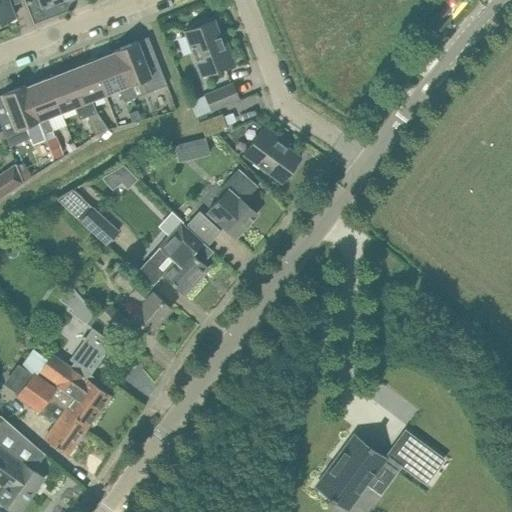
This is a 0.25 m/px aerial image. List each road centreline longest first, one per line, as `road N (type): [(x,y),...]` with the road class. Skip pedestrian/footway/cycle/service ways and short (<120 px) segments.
road 1 (tertiary): [(109,511),(388,131)]
road 2 (tertiary): [(388,131),(498,0)]
road 3 (residential): [(144,0),(0,55)]
road 4 (residential): [(388,131),(334,81),(303,70),(273,75)]
